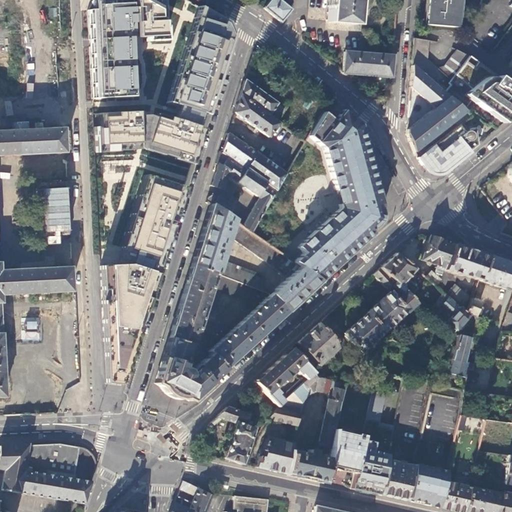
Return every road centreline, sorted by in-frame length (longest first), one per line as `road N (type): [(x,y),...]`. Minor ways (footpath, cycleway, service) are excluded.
road 1 (tertiary): [(152,452),(131,414),(249,20)]
road 2 (secondary): [(152,452),(431,204)]
road 3 (primary): [(152,452),(401,511)]
road 4 (primary): [(394,150),(347,95),(249,20)]
road 5 (primary): [(0,427),(48,425),(152,452)]
road 6 (residential): [(394,150),(407,0)]
